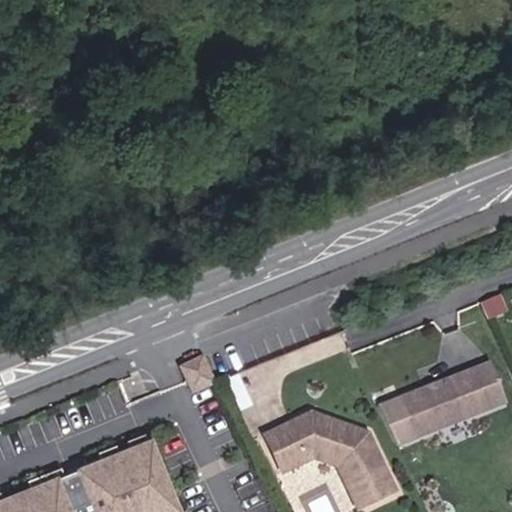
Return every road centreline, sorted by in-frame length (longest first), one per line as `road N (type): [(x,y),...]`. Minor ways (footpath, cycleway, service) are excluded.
road 1 (tertiary): [(511,159),(76,350)]
road 2 (tertiary): [(76,350),(388,242),(511,181)]
